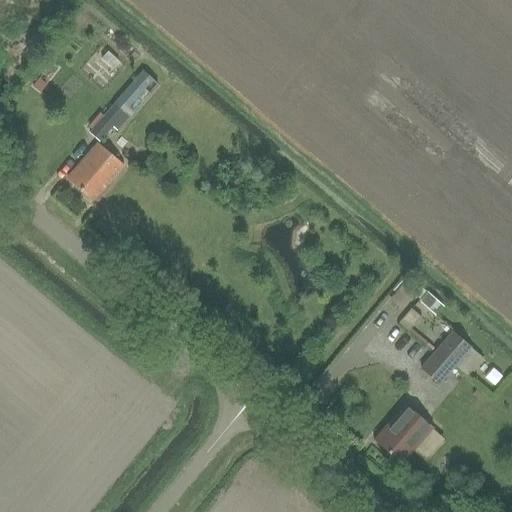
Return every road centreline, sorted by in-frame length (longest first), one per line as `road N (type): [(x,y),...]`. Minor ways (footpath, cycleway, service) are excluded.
road 1 (unclassified): [(248,413),(0,201)]
road 2 (unclassified): [(366,511),(248,413)]
road 3 (unclassified): [(165,511),(248,413)]
